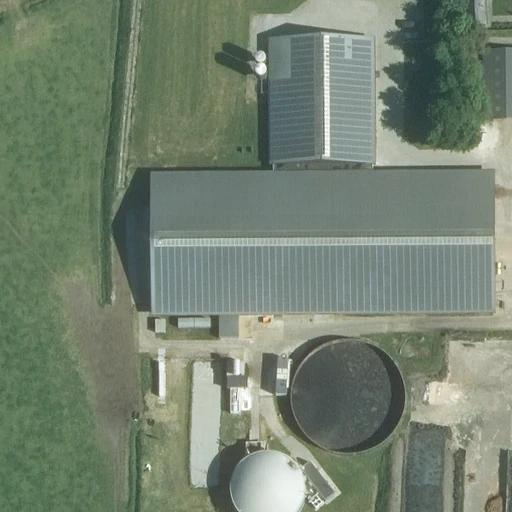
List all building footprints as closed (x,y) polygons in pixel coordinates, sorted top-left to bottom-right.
[(459,0),(461,25),(487,24),(485,0),(459,0)] [(273,167),(273,176),(151,177),(152,318),(494,315),(493,174),(371,175),(371,167),(373,167),(372,41),(270,42),(270,167),(273,167)] [(511,53),(484,54),(485,123),(511,123),(511,53)] [(308,450),(349,453),(395,436),(398,391),(381,343),(334,341),(298,353),(296,402),(294,397),(293,409),(294,413),(294,411),(308,450)] [(327,502),(336,494),(311,463),(302,471),(327,502)] [(231,511),(292,511),(290,466),(229,470),(231,511)]
